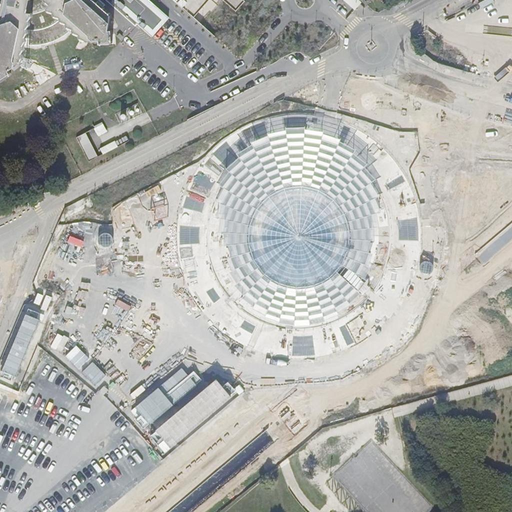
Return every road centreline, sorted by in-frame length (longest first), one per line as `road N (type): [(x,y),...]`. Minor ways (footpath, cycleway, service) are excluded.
road 1 (residential): [(348,54),(0,232)]
road 2 (residential): [(456,0),(353,34),(348,54)]
road 3 (residential): [(511,101),(391,60)]
